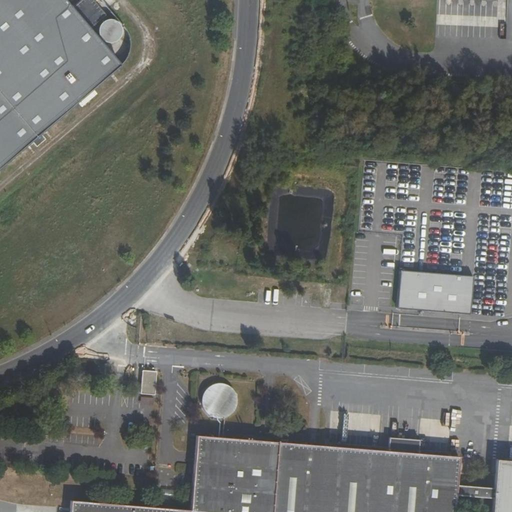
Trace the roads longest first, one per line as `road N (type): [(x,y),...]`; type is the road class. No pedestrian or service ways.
road 1 (unclassified): [(0,373),(36,360),(116,306),(187,224),(237,109),(250,0)]
road 2 (unknown): [(122,351),(511,394)]
road 3 (unknown): [(122,351),(112,439),(90,446),(39,441)]
